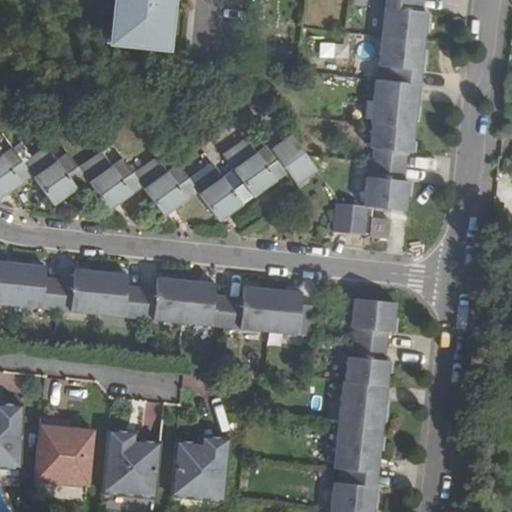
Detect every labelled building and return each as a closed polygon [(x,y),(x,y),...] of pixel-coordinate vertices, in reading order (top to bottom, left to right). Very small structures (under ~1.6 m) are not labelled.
[(112,0),(111,13),(117,14),(115,44),(166,50),(171,7),(167,6),(167,0),(112,0)] [(383,0),(379,36),(422,41),(425,12),(420,11),(421,0),(383,0)] [(380,80),(417,85),(422,41),(379,36),(376,66),(381,67),(380,80)] [(373,122),(412,127),(417,85),(380,80),(373,80),(368,122),(373,122)] [(370,161),(403,166),(404,151),(409,152),(412,127),(373,122),(369,147),(372,147),(370,161)] [(100,153),(78,169),(67,154),(57,161),(46,147),(23,163),(12,148),(3,155),(0,151),(0,194),(31,174),(52,204),(87,180),(108,208),(140,185),(161,214),(196,189),(219,221),(248,200),(285,172),(294,185),(314,170),(290,135),(269,150),(266,147),(257,155),(246,139),(223,155),(233,171),(228,174),(223,179),(212,164),(189,180),(177,164),(166,173),(154,158),(132,174),(121,161),(111,167),(100,153)] [(362,205),(370,206),(388,209),(403,210),(406,180),(401,180),(403,166),(370,161),(368,176),(365,175),(362,205)] [(370,206),(362,205),(334,202),(331,232),(361,235),(361,233),(368,234),(368,236),(386,238),(387,219),(369,218),(370,206)] [(0,305),(13,307),(54,310),(95,314),(136,318),(180,323),(223,327),(266,331),(310,335),(313,304),(298,303),(299,292),(270,289),(241,286),(240,298),(226,296),(212,295),(212,283),(184,280),(154,277),(154,290),(139,288),(124,287),(125,275),(72,270),(71,281),(56,280),(42,279),(43,267),(0,262),(0,305)] [(370,511),(375,472),(380,428),(384,384),(387,359),(382,358),(384,330),(390,330),(393,300),(350,296),(347,326),(351,326),(349,340),(348,355),(344,355),(341,380),(339,379),(335,423),(331,467),(337,468),(336,482),(331,481),(328,511),(370,511)] [(21,408),(5,407),(4,414),(0,413),(0,470),(15,472),(21,408)] [(55,423),(39,422),(33,486),(87,491),(92,434),(68,432),(55,431),(55,423)] [(68,424),(55,423),(55,431),(68,432),(68,424)] [(123,433),(107,432),(101,496),(155,501),(161,444),(136,442),(122,441),(123,433)] [(137,435),(123,433),(122,441),(136,442),(137,435)] [(212,446),(213,439),(200,438),(200,445),(212,446)] [(200,445),(175,443),(169,499),(223,504),(229,441),(213,439),(212,446),(200,445)]
